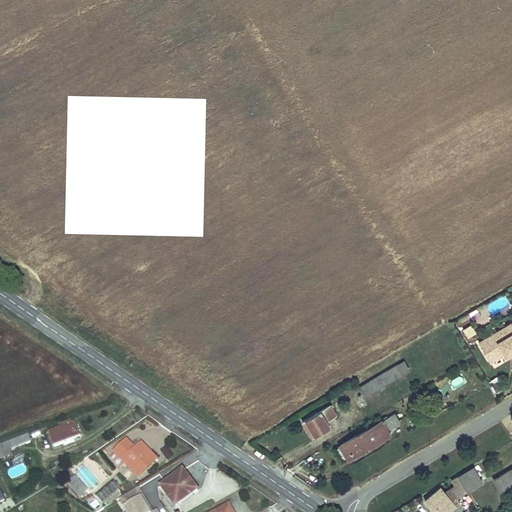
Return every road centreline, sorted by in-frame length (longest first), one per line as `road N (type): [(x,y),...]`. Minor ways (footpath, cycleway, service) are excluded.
road 1 (secondary): [(320,511),(0,293)]
road 2 (residential): [(347,511),(360,496),(511,405)]
